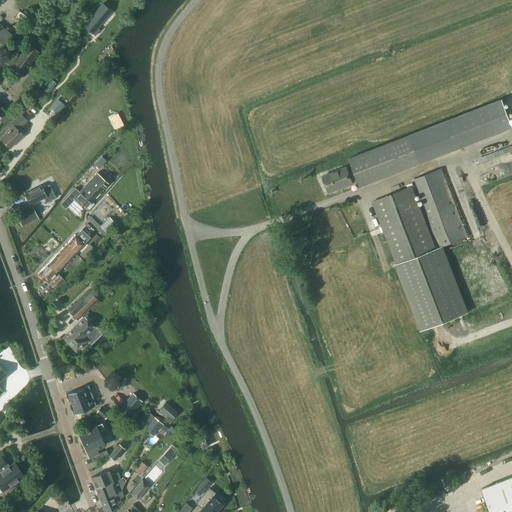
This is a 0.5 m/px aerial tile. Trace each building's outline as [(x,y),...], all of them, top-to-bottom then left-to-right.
[(83,26),(95,36),(100,30),(98,27),(106,18),(109,14),(100,6),(96,11),(83,26)] [(29,44),(11,68),(21,76),(39,51),(29,44)] [(59,100),(53,109),(58,113),(65,105),(59,100)] [(499,100),(409,135),(420,163),(510,128),(499,100)] [(13,126),(0,138),(10,148),(23,136),(18,130),(27,120),(22,115),(12,124),(13,126)] [(346,167),(323,176),(329,192),(341,187),(341,188),(353,183),(358,181),(360,186),(420,163),(409,135),(349,158),(354,170),(348,172),(346,167)] [(102,156),(95,164),(99,168),(106,160),(102,156)] [(420,207),(412,186),(373,201),(422,330),(465,313),(440,247),(468,236),(442,168),(414,178),(424,206),(420,207)] [(108,183),(97,173),(82,189),(93,200),(108,183)] [(41,185),(25,193),(30,204),(44,198),(46,203),(56,198),(49,184),(42,188),(41,185)] [(79,192),(75,188),(60,204),(66,209),(74,199),(84,208),(93,200),(82,189),(79,192)] [(17,216),(22,225),(38,217),(33,207),(17,216)] [(110,218),(101,226),(106,231),(106,232),(114,224),(115,223),(110,218)] [(75,234),(66,244),(75,253),(90,237),(82,230),(76,236),(75,234)] [(66,244),(56,254),(66,263),(75,253),(66,244)] [(90,244),(80,254),(84,258),(94,248),(90,244)] [(48,263),(47,264),(57,273),(66,263),(56,254),(50,261),(51,262),(50,264),(48,263)] [(71,261),(67,265),(73,270),(76,266),(71,261)] [(57,273),(47,264),(38,274),(47,283),(57,273)] [(73,270),(67,265),(64,268),(70,273),(73,270)] [(60,275),(51,284),(56,288),(64,279),(60,275)] [(68,310),(78,319),(98,300),(88,290),(68,310)] [(94,327),(84,317),(62,338),(76,351),(78,350),(87,341),(87,340),(92,336),(88,332),(94,327)] [(91,362),(84,368),(88,373),(95,367),(91,362)] [(96,406),(88,385),(68,393),(76,414),(96,406)] [(116,411),(125,419),(141,402),(132,393),(116,411)] [(166,401),(159,409),(171,420),(178,412),(166,401)] [(97,412),(105,418),(108,414),(100,407),(97,412)] [(142,422),(146,426),(153,418),(150,415),(142,422)] [(162,425),(155,420),(148,429),(154,434),(162,425)] [(83,444),(83,445),(84,449),(86,449),(87,453),(88,452),(90,457),(94,455),(97,461),(109,456),(106,449),(99,453),(97,448),(105,444),(99,431),(104,428),(102,423),(96,426),(79,434),(83,444)] [(164,425),(159,430),(164,434),(168,429),(164,425)] [(119,443),(109,455),(115,460),(125,448),(119,443)] [(178,449),(172,444),(162,455),(168,460),(178,449)] [(0,493),(24,476),(14,462),(8,467),(0,456),(0,493)] [(142,461),(135,469),(140,474),(147,466),(142,461)] [(91,477),(96,488),(113,481),(120,478),(118,472),(110,475),(109,471),(91,477)] [(511,511),(511,476),(481,488),(490,511),(511,511)] [(120,478),(96,488),(99,498),(111,494),(112,495),(117,493),(118,494),(122,492),(122,490),(125,482),(120,478)] [(148,486),(142,481),(130,494),(136,500),(148,486)] [(203,482),(195,491),(200,496),(208,486),(203,482)] [(216,511),(215,511),(221,504),(213,497),(216,494),(209,488),(196,503),(202,508),(198,511),(216,511)] [(111,494),(99,498),(105,511),(108,511),(120,501),(119,499),(124,496),(122,492),(118,494),(117,493),(112,495),(111,494)] [(192,508),(186,503),(184,506),(190,511),(192,508)]
